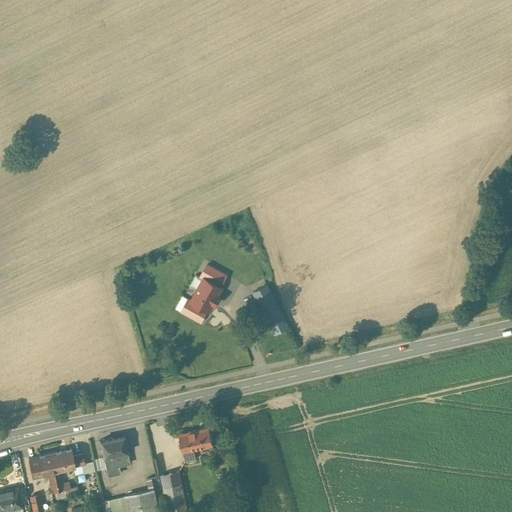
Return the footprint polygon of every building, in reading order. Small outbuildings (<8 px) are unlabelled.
[(227,275),(207,264),(200,277),(203,279),(204,277),(220,287),(227,275)] [(220,287),(204,277),(203,279),(191,300),(191,301),(207,310),(209,311),(213,303),(215,304),(219,296),(218,295),(222,288),(220,287)] [(289,327),(267,284),(253,291),(275,334),(289,327)] [(207,310),(191,301),(191,300),(188,298),(181,311),(201,322),(207,310)] [(209,426),(179,433),(183,450),(193,448),(213,443),(209,426)] [(124,435),(100,440),(103,456),(127,451),(124,435)] [(71,448),(60,450),(64,468),(85,463),(83,453),(73,455),(71,448)] [(193,448),(183,450),(185,459),(195,457),(193,448)] [(60,450),(29,457),(33,475),(48,472),(51,486),(49,486),(50,492),(71,487),(69,481),(63,483),(60,469),(64,468),(60,450)] [(127,451),(103,456),(106,467),(118,465),(129,462),(127,451)] [(118,465),(106,467),(107,475),(120,472),(118,465)] [(21,466),(13,468),(16,479),(23,477),(21,466)] [(187,511),(179,471),(162,475),(169,511),(187,511)] [(23,511),(17,487),(0,490),(0,510),(5,509),(5,511),(23,511)] [(159,511),(155,488),(125,495),(129,511),(128,511),(159,511)] [(38,494),(31,496),(34,511),(40,511),(42,511),(38,494)] [(125,495),(107,499),(110,511),(128,511),(129,511),(125,495)]
